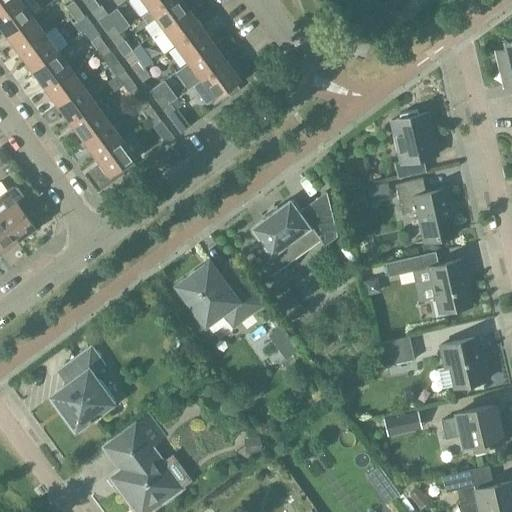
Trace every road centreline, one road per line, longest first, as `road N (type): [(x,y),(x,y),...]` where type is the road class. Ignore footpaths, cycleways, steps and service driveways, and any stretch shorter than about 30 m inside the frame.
road 1 (residential): [(94,240),(293,93),(298,61),(253,0)]
road 2 (residential): [(511,252),(462,35),(509,0)]
road 3 (residential): [(0,109),(94,240)]
road 4 (residential): [(77,511),(0,406)]
